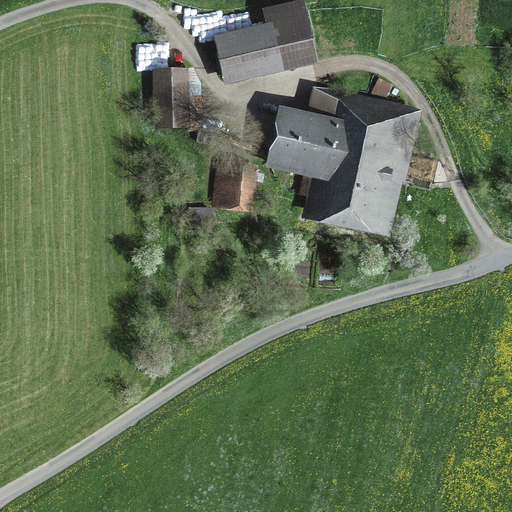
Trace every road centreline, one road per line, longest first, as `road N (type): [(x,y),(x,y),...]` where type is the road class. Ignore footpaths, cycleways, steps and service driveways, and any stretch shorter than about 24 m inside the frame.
road 1 (unclassified): [(0,496),(278,326),(511,252)]
road 2 (track): [(501,256),(475,222),(412,89),(375,63),(210,101),(200,53),(181,31),(120,0)]
